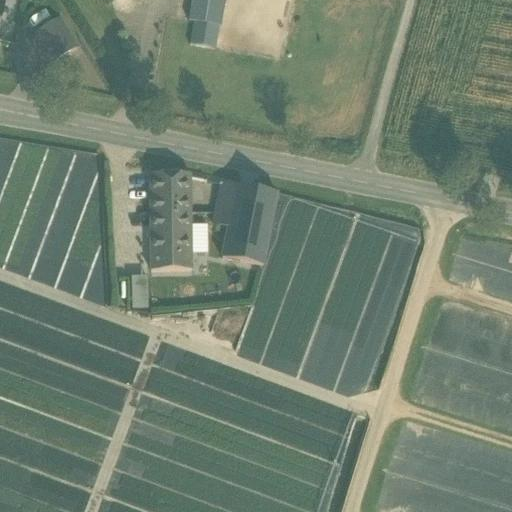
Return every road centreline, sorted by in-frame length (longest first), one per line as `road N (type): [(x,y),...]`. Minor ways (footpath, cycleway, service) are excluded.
road 1 (tertiary): [(511,215),(0,113)]
road 2 (track): [(448,201),(354,511)]
road 3 (track): [(411,0),(356,183)]
